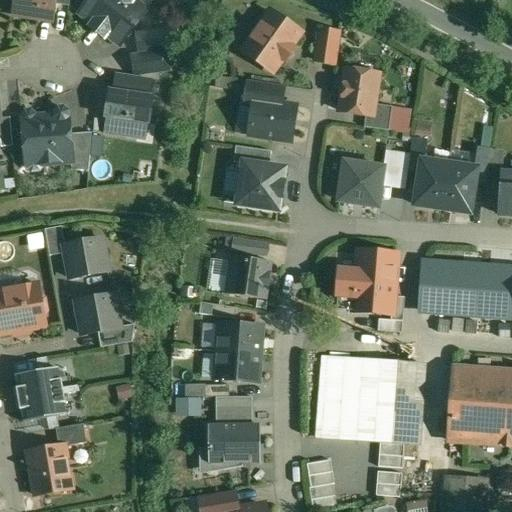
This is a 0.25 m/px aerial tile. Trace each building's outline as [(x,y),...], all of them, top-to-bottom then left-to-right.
[(16,0),(14,16),(53,23),(56,5),(57,0),(16,0)] [(134,0),(87,0),(90,2),(81,13),(95,24),(92,28),(104,38),(108,34),(122,45),(147,13),(133,2),(134,0)] [(301,34),(271,12),(263,24),(258,26),(254,30),(252,35),(252,40),(244,52),(274,73),(283,59),(286,61),(294,49),(292,47),(301,34)] [(179,29),(153,33),(155,52),(156,52),(176,50),(179,29)] [(340,33),(320,30),(319,41),(338,44),(340,33)] [(176,50),(156,52),(158,66),(174,64),(176,50)] [(379,76),(347,71),(341,112),(367,116),(373,117),(375,105),(379,76)] [(152,81),(117,76),(114,92),(110,92),(106,118),(109,118),(106,134),(138,139),(140,123),(150,124),(153,98),(149,98),(152,81)] [(285,87),(249,82),(246,104),(255,105),(255,101),(282,105),(285,87)] [(282,105),(255,101),(255,105),(250,136),(292,142),(297,107),(282,105)] [(393,108),(375,105),(373,117),(367,116),(365,128),(390,132),(393,108)] [(24,116),(23,118),(27,167),(33,171),(39,171),(44,166),(72,163),(73,163),(71,135),(69,114),(68,112),(66,110),(64,110),(62,109),(59,110),(58,112),(56,114),(56,116),(36,118),(35,116),(34,114),(32,113),(30,112),(27,113),(25,114),(24,116)] [(11,119),(0,119),(0,128),(1,135),(2,148),(14,147),(11,119)] [(429,126),(417,124),(414,140),(427,142),(429,126)] [(92,133),(71,135),(73,163),(72,163),(72,171),(90,172),(92,133)] [(414,140),(413,140),(408,171),(420,173),(422,161),(424,161),(427,142),(414,140)] [(272,153),(237,147),(234,163),(244,165),(244,164),(270,168),(272,153)] [(493,152),(479,150),(476,169),(478,170),(476,181),(488,183),(493,152)] [(424,161),(422,161),(420,173),(416,206),(443,210),(450,165),(424,161)] [(383,168),(345,163),(339,201),(378,207),(383,169),(383,168)] [(270,168),(244,164),(244,165),(238,205),(279,211),(281,198),(283,199),(285,183),(283,183),(285,170),(270,168)] [(476,169),(450,165),(443,210),(471,214),(476,181),(478,170),(476,169)] [(511,174),(503,174),(500,216),(511,216),(511,174)] [(63,227),(46,230),(50,257),(66,254),(65,247),(66,246),(63,227)] [(66,246),(65,247),(66,254),(71,280),(109,273),(103,240),(66,246)] [(248,242),(234,240),(232,252),(246,254),(248,242)] [(358,274),(339,272),(336,311),(391,315),(396,255),(360,252),(358,274)] [(273,263),(231,257),(226,295),(268,301),(273,263)] [(511,269),(424,263),(420,311),(511,318),(511,269)] [(0,292),(0,335),(14,333),(17,335),(30,333),(32,330),(47,327),(45,317),(48,312),(46,299),(41,296),(39,286),(0,292)] [(115,296),(77,303),(83,336),(98,333),(121,329),(121,328),(115,296)] [(237,309),(214,305),(212,317),(236,320),(237,309)] [(385,317),(384,329),(404,331),(406,320),(385,317)] [(121,329),(98,333),(101,348),(131,343),(134,325),(121,328),(121,329)] [(263,327),(220,325),(218,352),(261,355),(263,327)] [(261,355),(218,352),(217,380),(259,383),(261,355)] [(424,365),(351,360),(344,441),(418,446),(424,365)] [(511,371),(454,367),(449,441),(450,441),(445,511),(485,511),(487,486),(511,487),(511,371)] [(58,368),(15,376),(23,423),(67,415),(58,368)] [(206,386),(186,386),(186,398),(206,398),(206,386)] [(230,386),(206,386),(206,398),(230,398),(230,386)] [(56,430),(59,447),(64,446),(65,447),(86,443),(83,425),(56,430)] [(260,425),(208,426),(208,464),(260,464),(260,425)] [(59,447),(27,453),(35,496),(72,490),(65,447),(64,446),(59,447)] [(336,460),(313,462),(316,504),(340,502),(336,460)] [(378,472),(378,496),(406,496),(406,472),(378,472)] [(235,491),(200,498),(202,511),(234,511),(239,511),(235,491)] [(413,502),(413,511),(435,511),(435,501),(413,502)]
